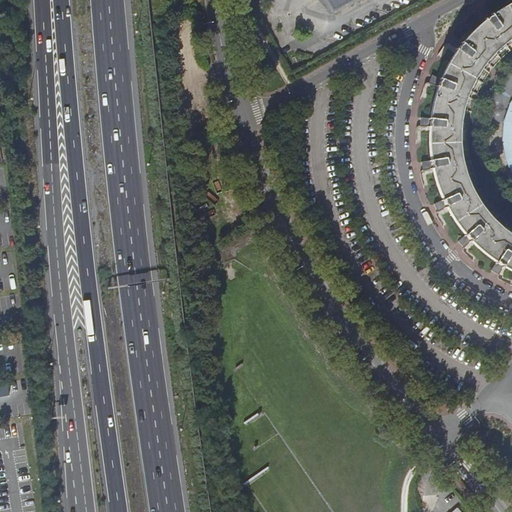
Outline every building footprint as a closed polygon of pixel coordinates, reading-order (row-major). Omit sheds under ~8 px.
[(326,0),(337,18),(369,0),(326,0)] [(511,3),(506,7),(496,12),(491,16),(485,21),(484,22),(474,30),(463,42),(462,43),(457,50),(453,56),(445,70),(441,79),(438,86),(437,89),(434,100),(431,115),(430,118),(429,127),(429,131),(429,143),(430,156),(431,160),(432,168),(434,175),(440,192),(442,197),(446,206),(447,208),(461,230),(465,234),(470,239),(471,241),(482,251),(494,260),(496,261),(503,266),(505,267),(511,270),(511,237),(505,233),(493,222),(490,219),(486,214),(483,212),(475,199),(472,194),(469,189),(468,188),(463,172),(461,164),(459,158),(459,156),(458,145),(457,133),(457,130),(458,124),(458,122),(461,106),(464,97),(465,95),(467,89),(471,81),(476,73),(480,67),(485,61),(487,58),(497,48),(503,43),(505,41),(508,39),(511,36),(511,3)] [(485,21),(491,16),(485,7),(478,11),(485,21)] [(457,50),(462,43),(453,36),(448,43),(457,50)] [(507,50),(503,43),(497,48),(487,58),(485,61),(491,65),(507,50)] [(467,89),(475,92),(482,79),(487,71),(480,67),(476,73),(471,81),(467,89)] [(438,86),(441,79),(430,75),(427,82),(438,86)] [(461,106),(458,122),(466,123),(469,111),(472,98),(465,95),(464,97),(461,106)] [(511,101),(510,104),(508,110),(505,118),(504,124),(503,135),(503,142),(504,149),(505,156),(509,166),(510,169),(511,172),(511,101)] [(429,127),(430,118),(419,117),(418,125),(429,127)] [(458,145),(459,156),(466,155),(466,145),(465,130),(457,130),(457,133),(458,145)] [(432,168),(431,160),(420,162),(421,170),(432,168)] [(463,172),(468,188),(476,184),(472,175),(468,163),(461,164),(463,172)] [(483,212),(486,214),(491,208),(479,191),(472,194),(475,199),(483,212)] [(446,206),(442,197),(431,202),(435,211),(446,206)] [(505,233),(511,237),(511,227),(506,224),(495,214),(490,219),(493,222),(505,233)] [(470,239),(465,234),(456,242),(461,247),(470,239)] [(503,266),(496,261),(490,271),(497,275),(503,266)]
